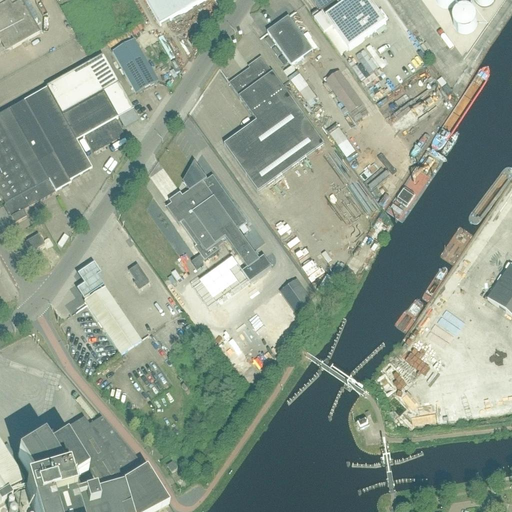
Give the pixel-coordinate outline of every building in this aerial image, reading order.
[(144,0),(160,28),(209,0),(144,0)] [(333,30),(349,52),(386,26),(367,0),(311,0),(322,15),(314,21),(325,36),(333,30)] [(474,17),(460,13),(464,2),(462,0),(432,0),(432,1),(445,17),(443,23),(451,25),(461,39),(472,42),(479,37),(482,28),(474,17)] [(496,12),(496,0),(477,0),(477,11),(496,12)] [(267,35),(292,69),(313,53),(288,20),(267,35)] [(146,28),(136,33),(143,46),(140,47),(145,56),(157,49),(146,28)] [(133,42),(112,54),(135,96),(157,84),(133,42)] [(176,48),(187,60),(193,55),(182,43),(176,48)] [(76,143),(84,139),(93,155),(124,138),(115,121),(117,120),(132,112),(102,57),(46,89),(47,91),(76,143)] [(249,68),(250,70),(229,86),(257,124),(224,147),(258,194),(324,147),(261,60),(249,68)] [(326,84),(350,116),(363,107),(339,74),(326,84)] [(0,199),(4,207),(5,207),(10,218),(13,218),(16,225),(27,219),(24,213),(70,186),(69,184),(91,171),(90,169),(76,143),(47,91),(14,109),(11,103),(7,105),(10,111),(0,116),(0,199)] [(343,136),(335,140),(342,153),(351,149),(343,136)] [(220,252),(217,247),(226,241),(248,271),(243,275),(250,285),(271,270),(264,260),(259,263),(237,232),(247,225),(213,178),(207,182),(195,166),(184,186),(190,194),(183,200),(180,196),(170,204),(172,207),(167,211),(179,227),(181,226),(197,249),(195,250),(205,263),(220,252)] [(25,244),(31,254),(44,247),(38,236),(25,244)] [(203,269),(201,261),(192,264),(195,272),(203,269)] [(488,302),(511,318),(511,268),(511,267),(488,302)] [(93,268),(77,279),(80,284),(83,289),(76,294),(82,303),(102,290),(96,280),(99,278),(97,274),(93,268)] [(134,286),(139,293),(150,286),(137,268),(129,274),(136,284),(134,286)] [(280,294),(294,315),(312,302),(297,282),(280,294)] [(84,304),(120,357),(140,343),(104,291),(84,304)] [(385,377),(377,384),(387,397),(395,391),(385,377)] [(349,379),(348,380),(343,387),(343,388),(349,392),(350,392),(356,383),(356,382),(352,380),(351,380),(350,379),(349,379)] [(146,472),(145,472),(101,420),(88,428),(90,431),(67,445),(66,443),(55,450),(50,442),(43,446),(17,461),(35,490),(25,493),(13,497),(17,511),(159,511),(168,508),(146,472)] [(0,504),(0,506),(12,498),(8,492),(24,482),(0,444),(0,504)] [(383,467),(385,466),(393,465),(393,464),(392,459),(392,458),(391,458),(382,460),(381,460),(381,461),(382,466),(383,467)] [(166,468),(171,474),(176,470),(172,464),(166,468)]
